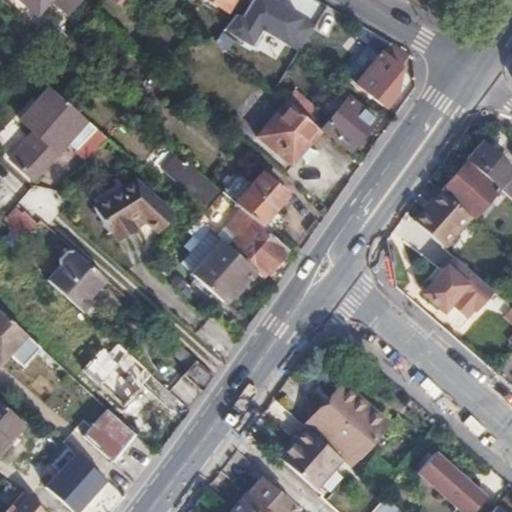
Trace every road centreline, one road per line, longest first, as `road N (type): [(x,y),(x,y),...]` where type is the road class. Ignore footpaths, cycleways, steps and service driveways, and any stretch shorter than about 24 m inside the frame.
road 1 (unknown): [(242,379),(0,172)]
road 2 (residential): [(321,269),(511,441)]
road 3 (tertiary): [(461,64),(321,269)]
road 4 (tertiary): [(321,269),(211,420)]
road 5 (residential): [(314,511),(211,420)]
road 6 (residential): [(461,64),(351,0)]
